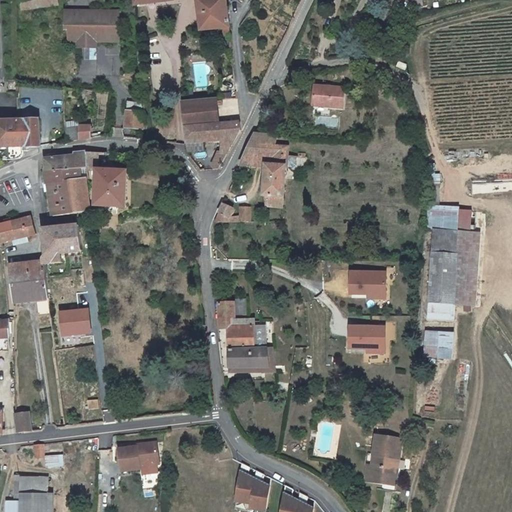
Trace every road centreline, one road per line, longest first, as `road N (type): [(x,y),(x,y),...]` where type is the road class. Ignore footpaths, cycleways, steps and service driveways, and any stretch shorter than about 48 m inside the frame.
road 1 (track): [(270,72),(360,59),(409,29),(511,3)]
road 2 (residential): [(210,195),(189,172),(127,153),(67,151),(0,181)]
road 3 (residential): [(210,195),(202,240),(217,415)]
road 4 (residential): [(0,440),(217,415)]
road 5 (residential): [(306,0),(210,195)]
road 6 (unclassified): [(217,415),(241,451),(338,511)]
road 7 (unknown): [(203,259),(277,268),(336,313)]
road 8 (unknown): [(189,172),(165,47)]
